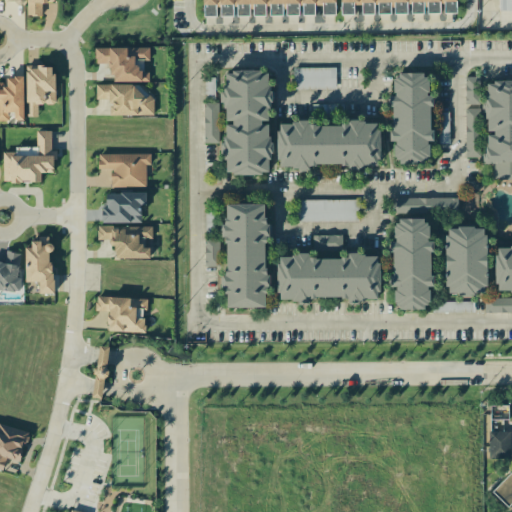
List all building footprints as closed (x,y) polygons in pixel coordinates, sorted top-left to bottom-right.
[(26,0),(26,16),(41,16),(41,3),(54,3),(54,0),(26,0)] [(202,0),(203,16),(218,16),(234,16),(250,16),(249,5),(253,5),(253,16),(267,15),(267,16),(282,15),(282,4),(322,3),(322,15),(335,14),(334,0),(202,0)] [(456,0),(341,0),(342,15),(354,14),(354,3),(456,0)] [(511,0),(497,0),(498,11),(511,11),(511,0)] [(425,13),(440,13),(440,2),(410,3),(411,13),(425,13)] [(456,13),(456,2),(444,2),(444,13),(456,13)] [(373,14),(373,3),(361,3),(361,14),(373,14)] [(390,14),(390,3),(377,3),(377,14),(390,14)] [(394,14),(407,14),(406,3),(393,3),(394,14)] [(298,15),(299,4),(286,4),(285,15),(298,15)] [(314,15),(314,4),(302,4),(302,15),(314,15)] [(94,48),(95,63),(109,63),(109,74),(113,74),(113,81),(148,81),(148,71),(142,71),(142,60),(149,60),(148,47),(94,48)] [(55,103),(53,66),(25,67),(27,116),(38,116),(37,104),(55,103)] [(335,67),(293,68),(293,89),(335,88),(335,67)] [(225,172),(251,175),(269,171),(271,146),(268,129),(268,124),(268,120),(270,103),(273,102),(268,77),(268,72),(244,70),(224,73),(222,99),(225,115),(224,120),(225,125),(222,150),(225,167),(225,172)] [(390,141),(394,141),(393,161),(427,163),(428,140),(430,140),(432,96),(426,95),(427,73),(395,72),(394,96),(391,96),(390,141)] [(0,120),(7,120),(7,112),(14,112),(14,120),(23,120),(23,77),(6,76),(6,84),(0,83),(0,120)] [(478,104),(477,76),(464,76),(465,104),(478,104)] [(511,179),(511,81),(485,81),(485,133),(486,164),(492,164),(492,179),(511,179)] [(110,115),(153,115),(153,95),(142,96),(142,84),(96,84),(96,99),(109,99),(110,115)] [(217,102),(203,102),(203,142),(216,143),(217,102)] [(464,108),(465,157),(479,157),(478,108),(464,108)] [(449,143),(448,112),(438,112),(439,143),(449,143)] [(378,166),(379,123),(278,122),(277,168),(308,169),(308,165),(378,166)] [(2,152),(3,182),(41,182),(40,173),(55,172),(54,150),(51,150),(50,130),(36,131),(36,147),(15,147),(15,152),(2,152)] [(111,187),(146,187),(145,174),(150,174),(150,153),(98,154),(98,169),(110,169),(111,187)] [(140,222),(140,204),(146,204),(146,193),(106,192),(105,208),(101,208),(101,222),(140,222)] [(392,198),(392,213),(457,212),(457,197),(392,198)] [(355,221),(356,200),(297,199),(297,221),(355,221)] [(224,307),(264,307),(264,289),(266,289),(266,237),(270,237),(270,223),(264,223),(264,204),(224,204),(224,307)] [(427,219),(395,218),(394,242),(390,242),(390,252),(392,252),(391,287),(396,287),(395,309),(427,310),(428,286),(430,286),(431,241),(426,241),(427,219)] [(445,294),(486,294),(486,228),(445,228),(445,294)] [(312,248),(342,248),(342,235),(312,235),(312,248)] [(25,282),(38,281),(39,294),(52,293),(50,238),(31,238),(31,247),(24,248),(25,282)] [(204,266),(217,266),(217,239),(204,238),(204,266)] [(511,291),(511,247),(495,247),(495,290),(511,291)] [(0,261),(0,289),(16,292),(22,253),(6,251),(4,263),(0,261)] [(379,299),(378,254),(346,255),(346,256),(277,257),(277,299),(297,299),(297,300),(379,299)] [(147,298),(96,296),(95,310),(108,311),(107,331),(144,332),(145,315),(146,315),(147,298)] [(511,298),(484,298),(483,312),(511,313),(511,298)] [(471,312),(471,302),(436,302),(436,313),(471,312)] [(103,398),(108,347),(98,346),(93,397),(103,398)] [(0,468),(3,469),(6,458),(20,462),(28,431),(0,423),(0,468)] [(509,458),(509,432),(488,431),(488,458),(509,458)]
